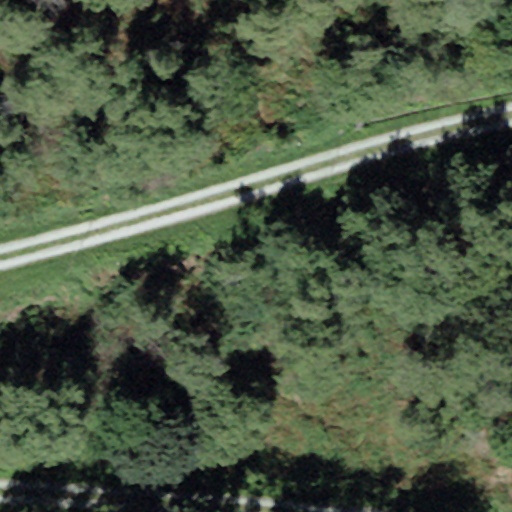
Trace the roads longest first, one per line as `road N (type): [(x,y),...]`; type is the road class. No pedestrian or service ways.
road 1 (track): [(0,265),(511,125)]
road 2 (track): [(266,511),(0,493)]
